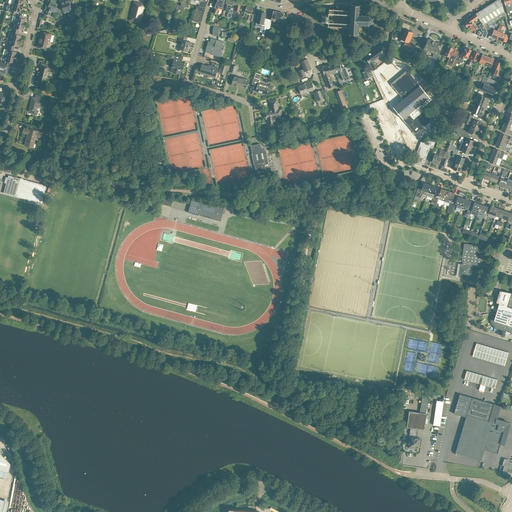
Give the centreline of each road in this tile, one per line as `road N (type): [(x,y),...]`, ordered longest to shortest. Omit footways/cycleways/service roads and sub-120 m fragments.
road 1 (residential): [(253,122),(246,101),(188,81),(210,0)]
road 2 (residential): [(292,4),(313,53),(327,64),(378,42),(400,8)]
road 3 (residential): [(468,185),(511,73)]
